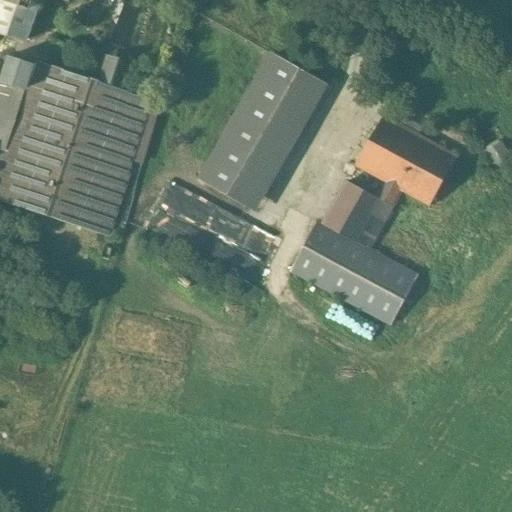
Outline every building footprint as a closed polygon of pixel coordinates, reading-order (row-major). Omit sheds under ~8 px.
[(0,0),(0,34),(22,41),(35,0),(0,0)] [(271,56),(200,180),(256,212),(327,87),(271,56)] [(152,100),(29,60),(28,65),(6,58),(0,75),(0,149),(0,201),(107,237),(152,100)] [(457,157),(382,117),(355,167),(385,183),(401,191),(429,207),(457,157)] [(487,151),(495,163),(510,153),(502,141),(487,151)] [(401,191),(385,183),(377,197),(347,182),(322,226),(369,250),(401,191)] [(259,276),(266,254),(218,238),(229,205),(165,184),(147,239),(259,276)] [(322,226),(318,223),(291,273),(390,326),(417,276),(369,250),(322,226)] [(277,408),(273,415),(292,425),(296,418),(277,408)]
